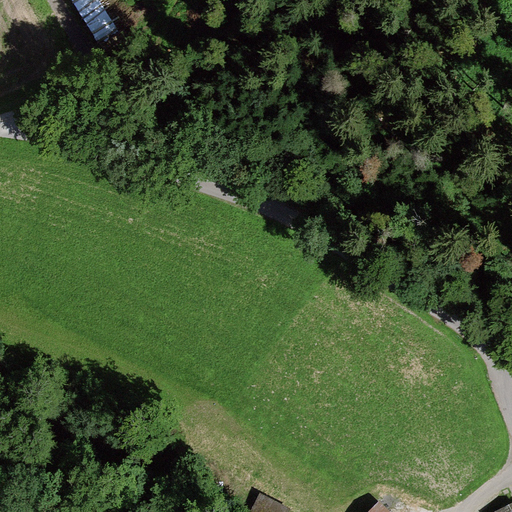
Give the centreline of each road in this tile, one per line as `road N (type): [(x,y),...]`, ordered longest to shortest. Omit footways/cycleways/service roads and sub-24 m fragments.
road 1 (unclassified): [(511,400),(498,355),(452,318),(262,200),(0,127)]
road 2 (track): [(74,0),(97,65),(82,83),(2,127)]
